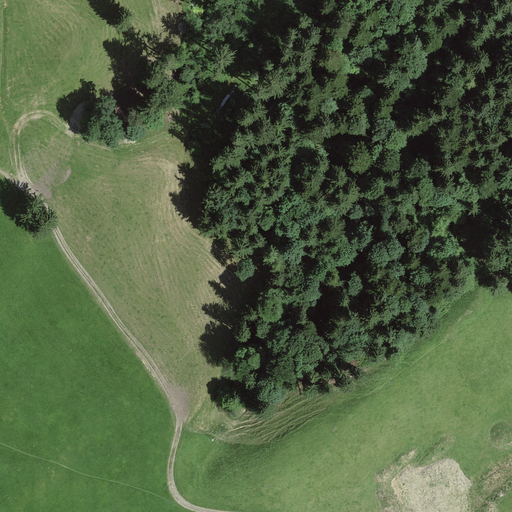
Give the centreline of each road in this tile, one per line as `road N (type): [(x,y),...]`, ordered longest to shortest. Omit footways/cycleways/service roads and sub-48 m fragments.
road 1 (track): [(18,123),(20,168),(56,235),(152,363),(176,411),(170,485),(189,506)]
road 2 (track): [(237,73),(212,105),(149,141),(100,142),(40,109),(18,123)]
